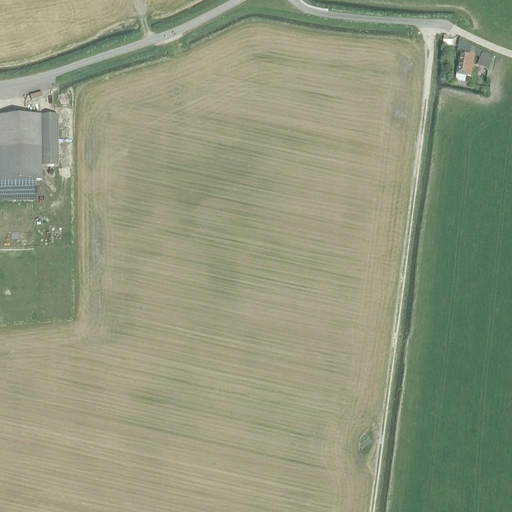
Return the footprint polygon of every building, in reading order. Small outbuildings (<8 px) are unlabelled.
[(459,39),(456,52),(460,53),(469,54),(470,46),(459,39)] [(470,46),(469,54),(474,55),(479,59),(482,52),(470,46)] [(479,59),(478,60),(489,65),(492,57),(483,53),(482,52),(479,59)] [(470,78),(474,55),(469,54),(460,53),(456,75),(454,81),(464,83),(465,77),(470,78)] [(476,65),(487,70),(485,84),(490,85),(494,58),(492,57),(489,65),(478,60),(476,65)] [(53,87),(26,88),(26,100),(53,99),(53,87)] [(41,167),(58,167),(57,116),(0,116),(0,181),(41,181),(41,167)]
